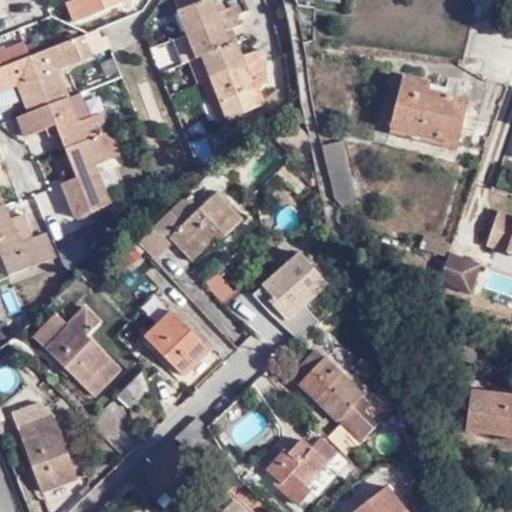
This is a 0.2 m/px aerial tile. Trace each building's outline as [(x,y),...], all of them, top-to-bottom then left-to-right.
[(76,0),(70,3),(79,23),(127,4),(125,0),(76,0)] [(213,77),(228,117),(263,102),(256,85),(268,78),(263,65),(266,63),(260,46),(241,53),(234,37),(230,39),(224,26),(242,19),(236,2),(217,9),(214,0),(176,0),(181,12),(180,13),(190,38),(197,56),(204,54),(212,76),(213,77)] [(95,26),(82,31),(90,52),(109,44),(105,32),(99,34),(95,26)] [(0,88),(18,81),(30,110),(19,114),(27,135),(46,126),(50,135),(59,131),(68,153),(77,175),(63,181),(76,215),(110,201),(93,162),(120,150),(109,126),(106,128),(98,109),(77,118),(74,109),(68,95),(56,65),(90,52),(82,31),(15,58),(0,64),(0,63),(0,88)] [(197,56),(190,38),(178,42),(185,60),(197,56)] [(173,41),(155,48),(162,67),(180,61),(173,41)] [(11,48),(0,51),(0,63),(0,64),(15,58),(11,48)] [(219,121),(228,117),(213,77),(212,76),(203,80),(219,121)] [(421,89),(405,85),(394,127),(458,143),(468,106),(420,93),(421,89)] [(79,90),(68,95),(74,109),(85,105),(79,90)] [(342,139),(322,144),(334,195),(355,190),(342,139)] [(53,158),(63,181),(77,175),(68,153),(53,158)] [(0,248),(10,274),(55,255),(45,230),(35,234),(19,241),(9,216),(0,194),(0,248)] [(191,198),(159,229),(177,233),(174,237),(176,238),(196,259),(214,242),(217,244),(243,220),(219,194),(202,209),(191,198)] [(511,214),(498,209),(486,244),(511,253),(511,214)] [(19,241),(35,234),(25,210),(9,216),(19,241)] [(156,257),(176,238),(174,237),(177,233),(159,229),(152,227),(139,241),(156,257)] [(81,238),(65,247),(75,266),(91,258),(81,238)] [(427,242),(422,254),(449,263),(454,251),(427,242)] [(327,285),(300,252),(263,283),(274,296),(271,299),(287,318),(327,285)] [(16,283),(0,290),(0,294),(12,319),(29,311),(16,283)] [(88,307),(71,323),(48,347),(93,393),(120,366),(88,334),(102,320),(88,307)] [(175,308),(149,333),(185,371),(211,346),(175,308)] [(48,347),(71,323),(60,311),(35,335),(48,347)] [(301,383),(338,421),(362,398),(318,354),(302,369),(308,376),(301,383)] [(142,367),(119,391),(132,404),(150,385),(142,367)] [(12,368),(0,372),(0,385),(2,392),(19,385),(12,368)] [(511,395),(475,391),(471,428),(511,431),(511,395)] [(55,414),(19,429),(43,489),(79,475),(55,414)] [(197,416),(176,437),(190,451),(210,430),(197,416)] [(344,425),(329,439),(347,458),(370,439),(360,428),(353,434),(344,425)] [(314,476),(328,460),(335,453),(318,437),(310,444),(302,437),(289,450),(286,447),(267,467),(277,478),(275,480),(299,503),(314,488),(308,481),(314,476)] [(339,472),(328,460),(314,476),(324,487),(339,472)] [(406,511),(388,487),(354,511),(406,511)] [(193,491),(180,503),(189,511),(249,511),(229,492),(211,508),(193,491)]
